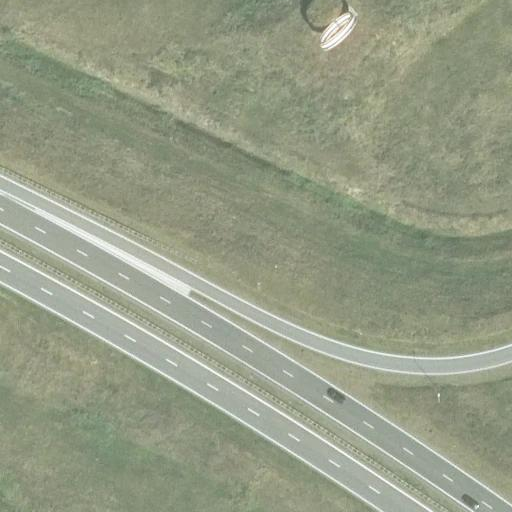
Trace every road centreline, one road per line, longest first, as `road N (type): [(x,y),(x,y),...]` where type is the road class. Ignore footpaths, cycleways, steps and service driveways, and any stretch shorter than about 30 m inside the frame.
road 1 (trunk): [(495,511),(204,323),(0,208)]
road 2 (trunk): [(511,353),(435,365),(361,358),(0,202)]
road 3 (trunk): [(0,267),(161,356),(405,511)]
